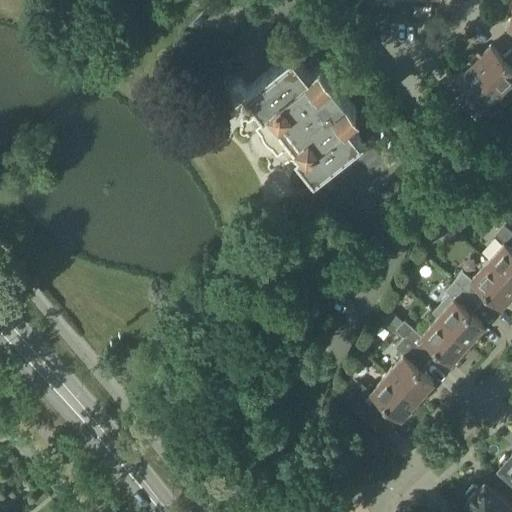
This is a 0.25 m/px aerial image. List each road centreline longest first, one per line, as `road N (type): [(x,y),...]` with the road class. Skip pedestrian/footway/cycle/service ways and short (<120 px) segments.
road 1 (secondary): [(162,511),(0,327)]
road 2 (residential): [(374,498),(511,367)]
road 3 (residential): [(397,91),(445,141),(511,173)]
road 4 (residential): [(397,91),(462,27),(477,0)]
